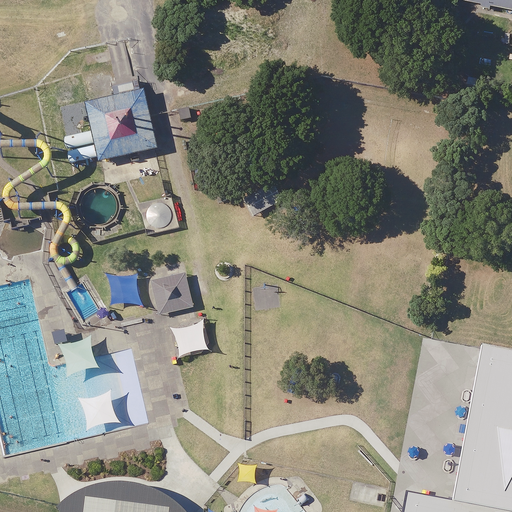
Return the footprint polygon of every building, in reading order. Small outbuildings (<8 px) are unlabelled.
[(503,0),(448,0),(445,21),(499,29),(503,0)] [(126,101),(65,115),(79,176),(141,161),(126,101)] [(285,201),(276,184),(243,200),(252,217),(285,201)] [(173,194),(141,202),(149,235),(181,227),(173,194)] [(408,494),(404,511),(511,511),(511,352),(483,347),(454,503),(408,494)] [(366,385),(366,389),(366,393),(367,397),(369,400),(371,404),(374,406),(377,409),(381,410),(385,411),(389,412),(393,411),(396,410),(400,409),(403,406),(406,404),(408,400),(410,397),(411,393),(411,389),(411,385),(410,381),(408,378),(406,374),(403,372),(400,369),(396,368),(393,366),(389,366),(385,366),(381,368),(377,369),(374,371),(371,374),(369,377),(367,381),(366,385)] [(359,437),(358,440),(359,444),(360,448),(361,452),(364,455),(366,458),(370,460),(373,462),(377,463),(381,463),(385,463),(389,462),(392,460),(396,458),(398,455),(401,452),(402,448),(403,444),(404,440),(403,437),(402,433),(401,429),(399,426),(396,423),(392,421),(389,419),(385,418),(381,418),(377,418),(373,419),(370,421),(366,423),(364,426),(361,429),(360,433),(359,436),(359,437)] [(387,488),(354,483),(351,506),(384,510),(387,488)] [(168,511),(154,500),(143,511),(168,511)]
